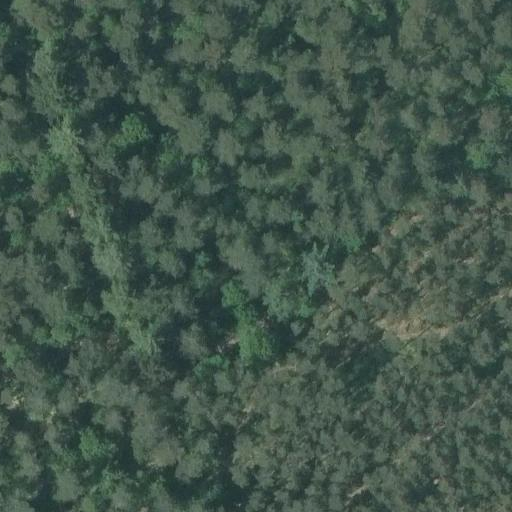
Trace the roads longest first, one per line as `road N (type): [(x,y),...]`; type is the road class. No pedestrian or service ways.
road 1 (track): [(141,418),(511,137)]
road 2 (track): [(230,491),(263,397),(291,372),(395,352),(415,334),(464,333),(511,311)]
road 3 (track): [(511,382),(493,384),(464,418),(433,432),(339,511)]
road 4 (track): [(118,379),(141,418),(247,511)]
road 5 (track): [(118,379),(0,418)]
